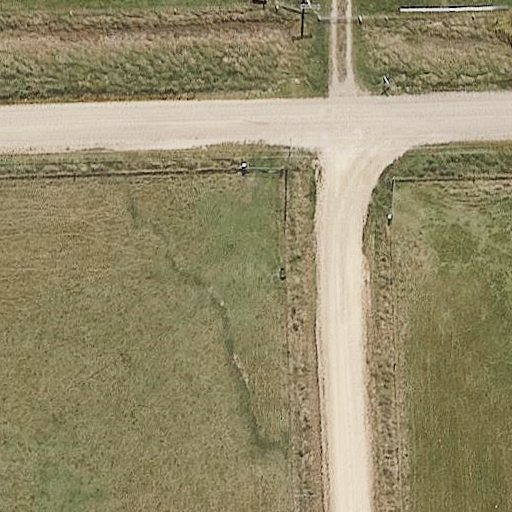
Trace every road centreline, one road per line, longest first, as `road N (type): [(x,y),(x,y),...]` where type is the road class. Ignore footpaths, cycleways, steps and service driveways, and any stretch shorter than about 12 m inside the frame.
road 1 (unclassified): [(339,122),(351,511)]
road 2 (unclassified): [(0,128),(339,122)]
road 3 (unclassified): [(339,122),(511,117)]
